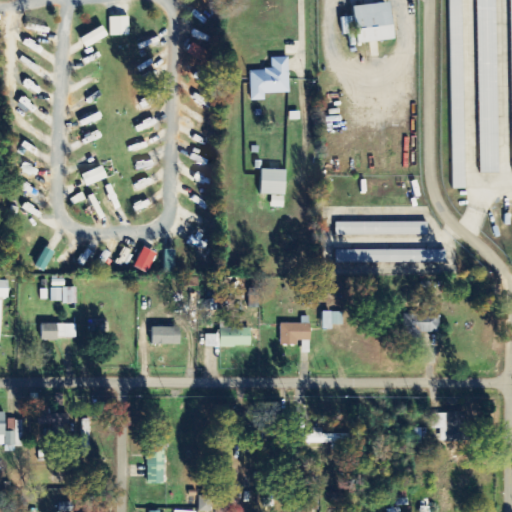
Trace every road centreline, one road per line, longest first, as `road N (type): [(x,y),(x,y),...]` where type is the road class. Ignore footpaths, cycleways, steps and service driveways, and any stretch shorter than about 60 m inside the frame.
road 1 (residential): [(430,0),(432,187),(445,211),(502,265),(511,300),(509,511)]
road 2 (residential): [(0,380),(509,381)]
road 3 (residential): [(123,380),(120,511)]
